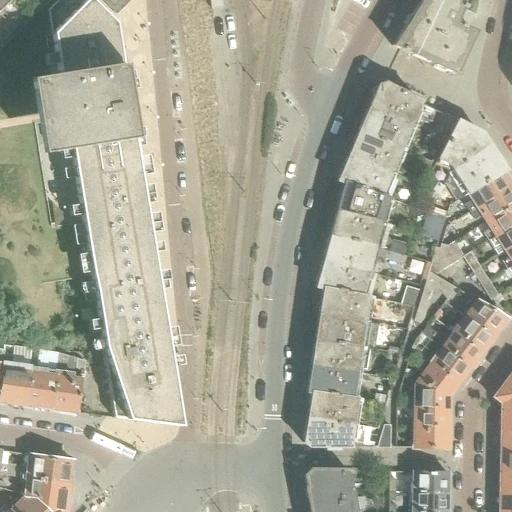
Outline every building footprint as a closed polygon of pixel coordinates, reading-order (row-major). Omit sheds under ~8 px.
[(0,100),(0,291),(90,276),(102,350),(113,419),(164,426),(179,427),(133,139),(121,64),(115,24),(106,15),(89,0),(57,0),(47,10),(58,74),(26,79),(29,96),(0,100)] [(0,0),(0,8),(8,0),(0,0)] [(96,0),(111,14),(112,13),(113,13),(125,0),(96,0)] [(221,0),(210,0),(211,9),(222,8),(221,0)] [(453,23),(460,9),(462,10),(463,7),(459,6),(461,0),(420,0),(392,47),(452,75),(472,32),(453,23)] [(8,22),(15,30),(20,25),(12,18),(8,22)] [(15,30),(8,22),(2,27),(10,35),(15,30)] [(357,131),(399,148),(407,128),(418,103),(382,84),(376,86),(357,131)] [(442,145),(454,121),(440,114),(430,134),(428,137),(442,145)] [(448,166),(466,194),(503,170),(480,134),(454,121),(442,145),(435,159),(448,166)] [(336,182),(342,185),(380,194),(387,177),(399,148),(357,131),(336,182)] [(464,204),(469,212),(510,186),(507,182),(510,180),(503,170),(466,194),(470,200),(464,204)] [(431,205),(436,196),(442,185),(437,182),(426,202),(431,205)] [(329,235),(372,247),(378,225),(386,197),(380,194),(342,185),(329,235)] [(442,185),(436,196),(442,200),(448,189),(442,185)] [(484,223),(511,204),(511,189),(510,186),(469,212),(474,220),(480,216),(484,223)] [(488,240),(511,224),(511,204),(484,223),(488,229),(483,232),(488,240)] [(499,245),(503,251),(511,244),(511,224),(488,240),(493,248),(499,245)] [(315,288),(321,290),(343,294),(366,298),(366,296),(376,298),(377,290),(366,287),(363,295),(360,294),(365,275),(372,247),(329,235),(315,288)] [(389,252),(404,256),(407,244),(392,240),(389,252)] [(434,276),(463,258),(463,256),(454,242),(447,246),(441,244),(439,249),(435,248),(428,272),(434,276)] [(506,269),(511,265),(511,244),(503,251),(507,257),(501,261),(506,269)] [(404,256),(389,252),(383,250),(381,258),(403,264),(405,256),(404,256)] [(472,272),(479,267),(470,252),(463,256),(463,258),(472,272)] [(489,281),(479,267),(472,272),(481,286),(489,281)] [(426,279),(424,286),(432,291),(435,287),(432,285),(437,277),(434,276),(428,272),(426,279)] [(437,277),(432,285),(435,287),(441,292),(446,283),(437,277)] [(497,295),(489,281),(481,286),(491,301),(492,300),(491,299),(497,295)] [(446,283),(441,292),(448,297),(449,297),(455,288),(446,283)] [(424,286),(421,298),(429,300),(432,291),(424,286)] [(405,287),(400,304),(414,307),(418,291),(405,287)] [(314,339),(359,346),(362,326),(366,298),(343,294),(321,290),(314,339)] [(491,299),(492,300),(495,305),(503,300),(499,294),(497,295),(491,299)] [(421,298),(417,310),(426,312),(429,300),(421,298)] [(463,316),(479,328),(482,328),(494,336),(506,320),(509,318),(476,298),(468,309),(457,301),(453,307),(463,316)] [(483,351),(494,336),(482,328),(479,328),(463,316),(457,323),(439,309),(433,317),(442,324),(451,331),(467,344),(473,343),(483,351)] [(417,310),(414,322),(420,324),(424,319),(426,312),(417,310)] [(442,324),(433,317),(421,333),(431,340),(442,324)] [(471,367),(483,351),(473,343),(467,344),(451,331),(440,347),(457,360),(461,358),(471,367)] [(305,393),(310,394),(355,399),(355,397),(351,397),(354,375),(359,346),(314,339),(305,393)] [(400,354),(402,344),(396,342),(390,346),(389,352),(400,354)] [(421,351),(414,346),(412,349),(411,350),(418,355),(418,354),(421,351)] [(460,382),(471,367),(461,358),(457,360),(440,347),(428,362),(446,375),(451,374),(460,382)] [(24,406),(50,410),(55,370),(57,353),(39,351),(36,368),(29,367),(24,406)] [(69,357),(57,353),(55,370),(50,410),(75,414),(76,408),(81,373),(64,371),(65,368),(67,369),(69,357)] [(83,371),(85,361),(76,359),(74,369),(83,371)] [(448,397),(460,382),(451,374),(446,375),(428,362),(417,377),(433,391),(438,390),(448,397)] [(0,371),(0,403),(24,406),(29,367),(1,365),(0,371)] [(448,408),(448,397),(438,390),(433,391),(417,377),(412,383),(412,408),(427,408),(430,406),(436,406),(438,408),(448,408)] [(511,380),(508,377),(492,398),(500,404),(500,410),(511,410),(511,380)] [(385,403),(387,394),(372,391),(370,401),(385,403)] [(355,399),(310,394),(302,443),(306,447),(347,448),(348,442),(362,443),(364,427),(350,426),(355,399)] [(448,427),(448,408),(438,408),(436,406),(430,406),(427,408),(412,408),(412,426),(427,427),(430,424),(436,424),(439,427),(448,427)] [(511,410),(500,410),(500,432),(511,432),(511,433),(511,410)] [(447,449),(448,427),(439,427),(436,424),(430,424),(427,427),(412,426),(411,449),(447,449)] [(389,448),(390,426),(383,425),(377,448),(389,448)] [(511,433),(511,432),(500,432),(499,451),(510,451),(511,454),(511,453),(511,433)] [(0,451),(0,476),(23,480),(24,469),(0,465),(1,452),(0,451)] [(511,453),(511,454),(510,451),(499,451),(499,471),(511,471),(511,473),(511,453)] [(64,511),(71,461),(27,455),(24,469),(23,480),(24,480),(22,495),(37,498),(37,500),(49,511),(64,511)] [(308,511),(354,511),(349,486),(348,486),(349,473),(351,473),(351,472),(309,471),(303,476),(306,489),(304,490),(308,511)] [(511,473),(511,471),(499,471),(498,490),(509,490),(511,493),(511,473)] [(410,492),(446,493),(447,473),(410,473),(410,484),(409,484),(409,492),(410,492)] [(511,511),(511,493),(509,490),(498,490),(498,511),(511,511)] [(446,511),(446,493),(410,492),(409,511),(430,511),(432,511),(446,511)] [(5,511),(49,511),(37,500),(37,498),(22,495),(22,496),(5,511)]
